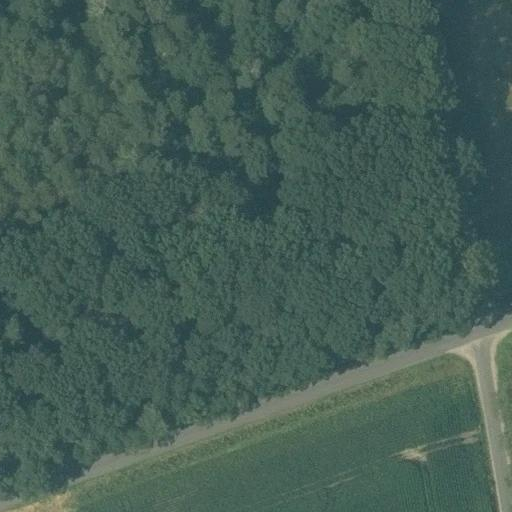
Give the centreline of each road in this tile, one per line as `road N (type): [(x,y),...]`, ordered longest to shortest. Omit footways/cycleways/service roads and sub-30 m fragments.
road 1 (unclassified): [(0,497),(477,326)]
road 2 (unclassified): [(477,326),(433,0)]
road 3 (unclassified): [(509,511),(477,326)]
